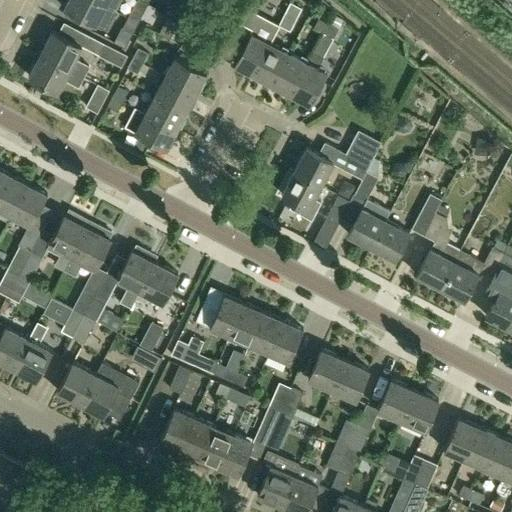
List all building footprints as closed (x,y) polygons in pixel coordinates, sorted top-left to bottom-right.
[(115,10),(96,0),(69,0),(65,8),(105,29),(115,10)] [(96,0),(115,10),(120,0),(96,0)] [(136,0),(133,6),(134,7),(129,17),(139,22),(144,12),(154,17),(159,8),(143,0),(136,0)] [(182,19),(191,1),(188,0),(169,0),(164,10),(182,19)] [(300,8),(290,2),(285,12),(295,18),(300,8)] [(253,73),(270,42),(279,24),(248,8),(229,45),(240,51),(234,63),(253,73)] [(139,22),(129,17),(124,27),(134,32),(139,22)] [(323,32),(328,22),(318,17),(313,27),(323,32)] [(339,28),(328,22),(323,32),(333,38),(339,28)] [(75,58),(82,45),(53,29),(40,52),(70,68),(85,76),(90,65),(75,58)] [(253,73),(272,83),(288,51),(270,42),(253,73)] [(128,54),(105,43),(99,54),(122,66),(128,54)] [(138,47),(133,57),(143,62),(148,52),(138,47)] [(272,83),(291,93),(307,61),(288,51),(272,83)] [(307,61),(291,93),(310,103),(327,71),(318,67),(324,57),(314,51),(308,62),(307,61)] [(85,76),(70,68),(40,52),(28,75),(58,91),(64,79),(79,86),(85,76)] [(165,74),(197,91),(207,72),(175,55),(165,74)] [(138,73),(143,62),(133,57),(128,67),(138,73)] [(187,110),(197,91),(165,74),(155,93),(187,110)] [(98,83),(86,106),(98,112),(109,89),(98,83)] [(118,85),(113,95),(123,100),(128,90),(118,85)] [(145,112),(177,129),(187,110),(155,93),(145,112)] [(118,111),(123,100),(113,95),(108,105),(118,111)] [(177,129),(145,112),(135,107),(125,126),(167,149),(177,129)] [(346,152),(369,165),(382,140),(359,128),(346,152)] [(321,184),(339,149),(325,141),(319,153),(306,146),(294,170),(321,184)] [(0,191),(10,173),(0,167),(0,191)] [(321,201),(314,198),(321,184),(294,170),(281,194),(293,200),(289,208),(311,219),(321,201)] [(378,177),(366,170),(354,193),(365,199),(366,200),(367,198),(378,177)] [(29,182),(10,173),(0,191),(0,208),(12,215),(29,182)] [(29,182),(12,215),(31,225),(48,193),(29,182)] [(442,198),(430,192),(428,195),(411,228),(423,234),(435,211),(442,198)] [(350,200),(338,194),(326,217),(338,224),(350,200)] [(348,234),(372,246),(386,219),(390,210),(367,198),(366,200),(365,199),(362,207),(348,234)] [(66,269),(73,256),(89,226),(81,222),(84,216),(70,209),(67,214),(66,214),(48,247),(60,253),(54,263),(66,269)] [(447,216),(435,211),(423,234),(435,240),(417,275),(440,287),(459,251),(449,245),(447,216)] [(409,231),(386,219),(372,246),(395,258),(409,231)] [(97,230),(89,226),(73,256),(66,269),(76,275),(83,261),(95,267),(96,268),(97,266),(112,238),(110,237),(113,232),(99,224),(97,230)] [(96,320),(108,298),(118,279),(129,285),(120,301),(131,307),(140,291),(156,261),(149,257),(152,251),(138,244),(135,249),(134,249),(123,269),(112,264),(108,272),(97,292),(85,315),(96,320)] [(8,267),(20,273),(31,252),(20,246),(8,267)] [(494,246),(493,246),(481,269),(491,275),(504,252),(494,246)] [(483,263),(459,251),(440,287),(465,299),(479,272),(483,263)] [(20,273),(31,279),(42,258),(31,252),(20,273)] [(493,275),(482,294),(494,300),(487,315),(510,328),(511,323),(511,255),(504,252),(491,275),(493,275)] [(156,261),(140,291),(163,303),(179,273),(156,261)] [(108,272),(97,266),(96,268),(95,267),(74,308),(85,315),(97,292),(108,272)] [(20,273),(8,267),(0,283),(0,291),(8,295),(20,273)] [(31,279),(20,273),(8,295),(19,301),(31,279)] [(196,320),(210,326),(230,335),(245,302),(224,293),(220,304),(206,298),(196,320)] [(245,302),(230,335),(250,343),(264,310),(245,302)] [(62,330),(73,336),(85,315),(74,308),(62,330)] [(283,319),(264,310),(250,343),(269,352),(283,319)] [(85,315),(73,336),(85,342),(96,320),(85,315)] [(283,319),(269,352),(289,361),(304,328),(283,319)] [(29,338),(14,367),(36,380),(52,350),(40,343),(48,326),(38,321),(35,326),(29,338)] [(152,322),(141,344),(152,350),(163,328),(152,322)] [(29,338),(19,332),(7,325),(0,337),(0,360),(14,367),(29,338)] [(192,335),(182,359),(194,364),(204,341),(192,335)] [(139,346),(132,359),(154,370),(159,362),(161,358),(139,346)] [(332,389),(346,358),(323,348),(309,379),(332,389)] [(369,368),(346,358),(332,389),(355,400),(369,368)] [(81,403),(97,373),(74,361),(58,391),(81,403)] [(103,362),(97,373),(81,403),(85,405),(86,403),(90,405),(87,410),(101,418),(102,414),(104,415),(110,404),(121,410),(128,397),(131,399),(140,381),(103,362)] [(238,371),(227,366),(218,362),(213,372),(233,381),(238,371)] [(169,388),(181,393),(191,369),(180,364),(169,388)] [(244,386),(248,375),(238,371),(233,381),(244,386)] [(402,419),(416,389),(392,378),(378,409),(402,419)] [(226,397),(231,387),(220,382),(216,392),(226,397)] [(269,405),(281,410),(291,387),(280,382),(269,405)] [(231,387),(226,397),(236,402),(241,391),(231,387)] [(291,387),(281,410),(293,416),(303,392),(291,387)] [(439,399),(416,389),(402,419),(426,430),(439,399)] [(241,391),(236,402),(245,406),(250,395),(249,395),(241,391)] [(259,428),(271,433),(281,410),(269,405),(259,428)] [(180,449),(194,416),(175,407),(160,440),(180,449)] [(281,410),(271,433),(283,438),(293,416),(281,410)] [(180,449),(200,457),(214,424),(194,416),(180,449)] [(444,449),(464,458),(479,425),(459,416),(444,449)] [(336,442),(348,447),(358,424),(346,419),(336,442)] [(200,457),(219,466),(233,433),(214,424),(200,457)] [(358,424),(348,447),(360,452),(370,429),(358,424)] [(464,458),(484,467),(498,434),(479,425),(464,458)] [(233,433),(219,466),(239,474),(253,442),(233,433)] [(511,455),(511,439),(498,434),(484,467),(503,475),(511,455)] [(338,470),(348,447),(336,442),(326,465),(338,470)] [(360,452),(348,447),(338,470),(349,475),(350,475),(360,452)] [(25,464),(2,451),(0,455),(0,488),(9,493),(25,464)] [(414,454),(404,477),(416,482),(426,459),(414,454)] [(511,511),(511,455),(503,475),(511,478),(511,506),(509,511),(511,511)] [(438,464),(426,459),(416,482),(416,483),(427,487),(428,487),(438,464)] [(257,495),(281,505),(295,474),(271,464),(257,495)] [(340,494),(349,475),(338,470),(329,489),(340,494)] [(281,505),(289,508),(288,511),(306,511),(318,485),(295,474),(281,505)] [(416,482),(416,483),(416,482),(404,477),(394,500),(405,505),(406,505),(416,482)] [(417,511),(427,487),(416,483),(416,482),(406,505),(405,505),(402,511),(417,511)] [(470,500),(474,489),(464,485),(459,495),(470,500)] [(474,489),(470,500),(480,504),(485,494),(474,489)] [(360,511),(364,505),(340,494),(332,511),(360,511)]
